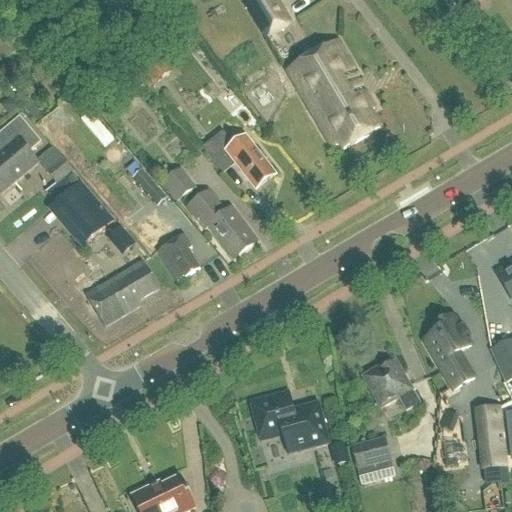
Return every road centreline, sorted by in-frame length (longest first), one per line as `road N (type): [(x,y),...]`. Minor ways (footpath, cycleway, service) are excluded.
road 1 (tertiary): [(109,397),(511,159)]
road 2 (unclassified): [(109,397),(0,261)]
road 3 (tertiary): [(0,460),(109,397)]
